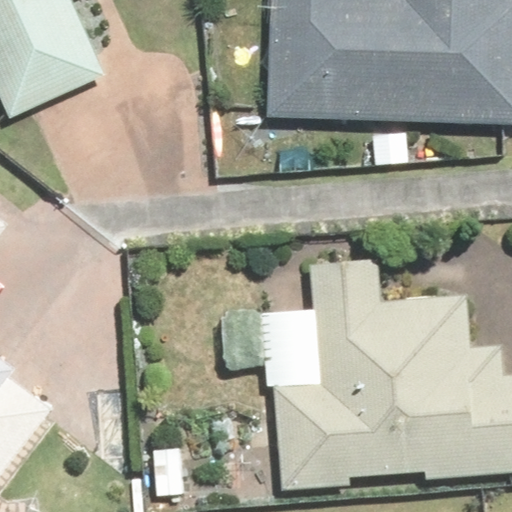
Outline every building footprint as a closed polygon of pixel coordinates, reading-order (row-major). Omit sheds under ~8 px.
[(0,0),(0,78),(18,121),(37,114),(115,80),(106,61),(81,1),(83,0),(0,0)] [(511,0),(285,0),(280,120),(511,127),(511,0)] [(382,139),(385,170),(416,166),(413,135),(382,139)] [(0,402),(10,389),(21,374),(0,358),(0,241),(16,220),(0,208),(0,402)] [(286,381),(293,485),(361,480),(360,471),(437,465),(437,473),(511,467),(511,361),(511,344),(480,345),(477,293),(393,299),(390,253),(323,257),(331,377),(286,381)] [(161,491),(189,490),(188,444),(161,444),(161,491)]
